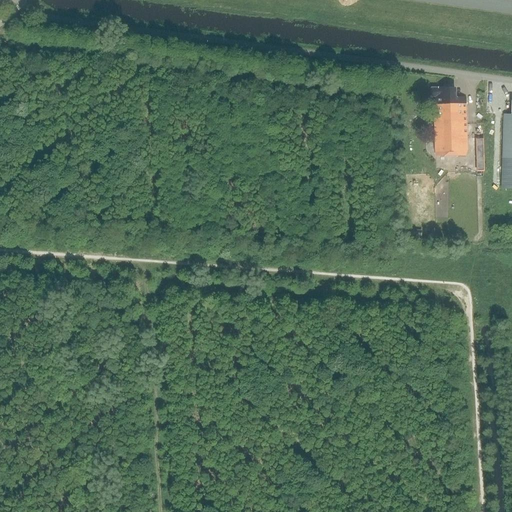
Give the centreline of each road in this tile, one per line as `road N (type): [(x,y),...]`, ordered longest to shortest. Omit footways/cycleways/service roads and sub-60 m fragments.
road 1 (unclassified): [(511,82),(43,16),(17,0)]
road 2 (track): [(146,262),(158,511)]
